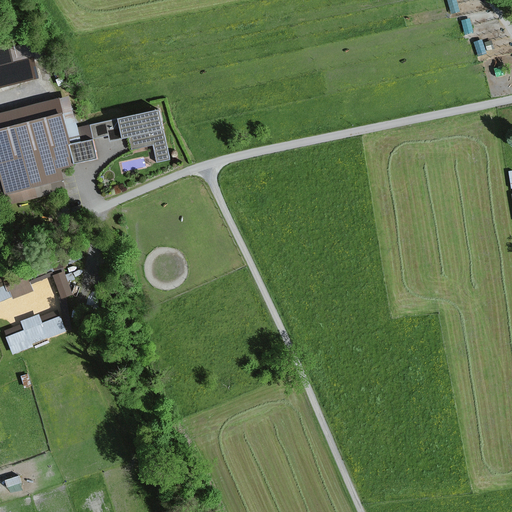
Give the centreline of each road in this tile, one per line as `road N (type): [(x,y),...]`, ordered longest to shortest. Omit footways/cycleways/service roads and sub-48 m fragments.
road 1 (residential): [(511,98),(207,164),(0,248)]
road 2 (track): [(364,511),(207,164)]
